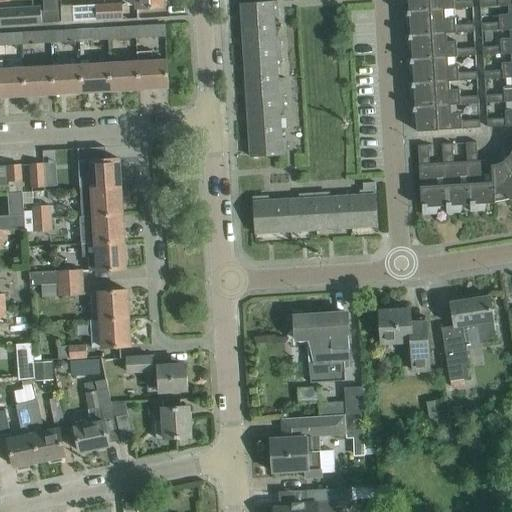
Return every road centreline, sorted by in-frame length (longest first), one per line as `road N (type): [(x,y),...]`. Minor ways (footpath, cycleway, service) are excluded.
road 1 (residential): [(226,343),(162,345),(157,336),(143,126)]
road 2 (residential): [(401,269),(384,0)]
road 3 (residential): [(0,508),(232,459)]
road 4 (residential): [(223,281),(401,269)]
road 5 (residential): [(223,281),(212,122)]
road 6 (residential): [(0,134),(143,126)]
road 7 (residential): [(212,122),(203,0)]
